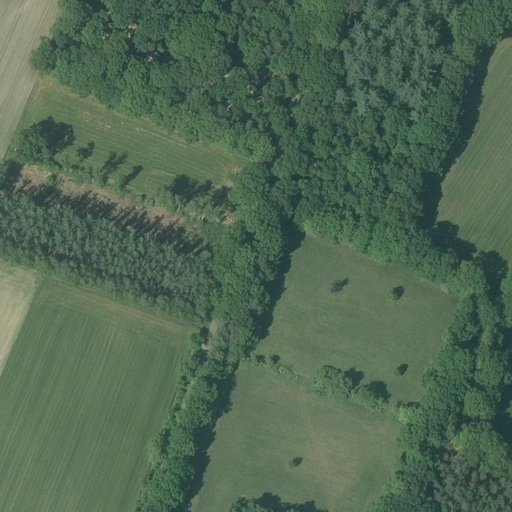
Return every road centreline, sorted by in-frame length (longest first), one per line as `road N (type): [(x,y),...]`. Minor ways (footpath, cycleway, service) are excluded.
road 1 (unclassified): [(154,511),(335,0)]
road 2 (track): [(502,511),(467,449),(483,357),(477,315),(418,267),(261,211)]
